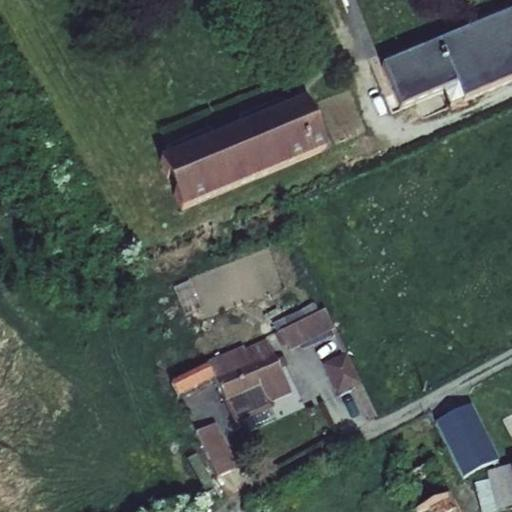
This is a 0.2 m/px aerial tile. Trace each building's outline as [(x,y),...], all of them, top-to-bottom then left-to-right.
[(511,22),(365,87),(382,131),(437,106),(447,120),(511,90),(511,22)] [(286,117),(139,181),(163,228),(306,163),(286,117)] [(309,317),(263,337),(272,357),(317,336),(309,317)] [(326,360),(337,393),(364,385),(353,352),(326,360)] [(231,385),(198,403),(221,442),(255,424),(252,420),(274,409),(246,360),(225,374),(231,385)] [(366,383),(356,387),(369,417),(379,413),(366,383)] [(442,426),(427,434),(457,495),(473,487),(466,473),(486,464),(456,403),(436,413),(442,426)] [(203,431),(187,440),(209,481),(225,472),(203,431)] [(440,511),(413,459),(387,470),(398,489),(386,497),(393,511),(440,511)] [(511,511),(511,480),(477,491),(482,511),(511,511)]
